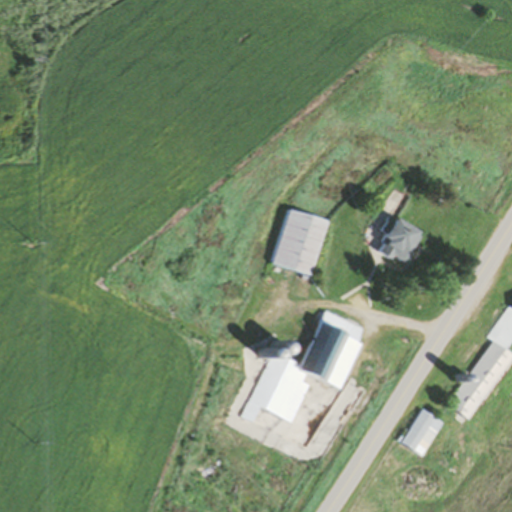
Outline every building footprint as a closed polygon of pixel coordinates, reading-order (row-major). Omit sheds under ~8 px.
[(319,223),(280,212),(265,265),(304,276),(319,223)] [(412,236),(385,218),(372,237),(378,241),(370,253),(381,260),(384,255),(395,262),(412,236)] [(439,402),(459,418),(505,356),(493,346),(511,320),(511,297),(505,307),(503,305),(479,336),(484,342),(439,402)] [(236,417),(266,354),(292,366),(318,311),(354,328),(348,341),(355,344),(332,391),(299,375),(296,381),(304,385),(286,424),(250,407),(243,421),(236,417)] [(412,410),(399,430),(396,428),(389,440),(412,455),(433,423),(412,410)]
